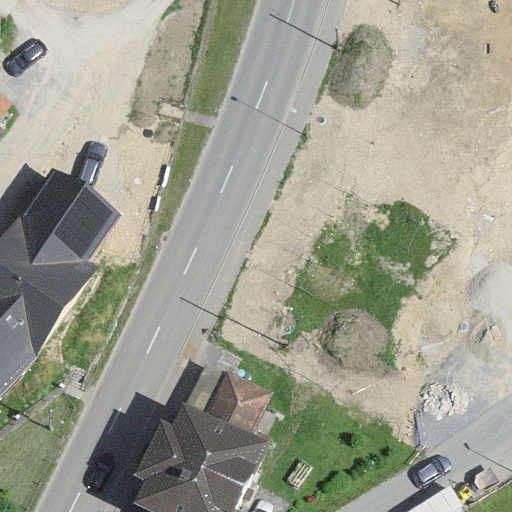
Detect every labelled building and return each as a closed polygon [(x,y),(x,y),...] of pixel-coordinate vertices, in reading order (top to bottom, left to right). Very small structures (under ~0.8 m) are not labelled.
[(421,0),(385,0),(362,56),(423,82),(452,13),(421,0)] [(306,243),(394,289),(472,141),(384,95),(306,243)] [(0,100),(0,137),(18,114),(0,100)] [(0,240),(0,393),(130,225),(55,168),(0,240)] [(206,415),(183,405),(135,511),(253,511),(279,454),(257,445),(278,397),(224,374),(206,415)]
